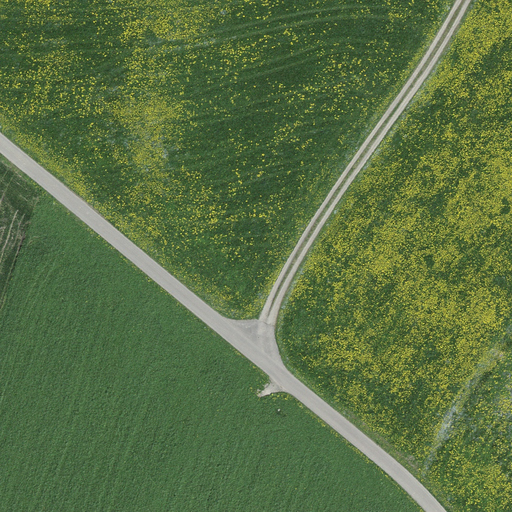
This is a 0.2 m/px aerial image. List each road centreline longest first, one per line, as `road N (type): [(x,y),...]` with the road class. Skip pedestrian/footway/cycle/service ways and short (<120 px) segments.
road 1 (unclassified): [(436,511),(0,140)]
road 2 (track): [(460,0),(312,231),(253,357)]
